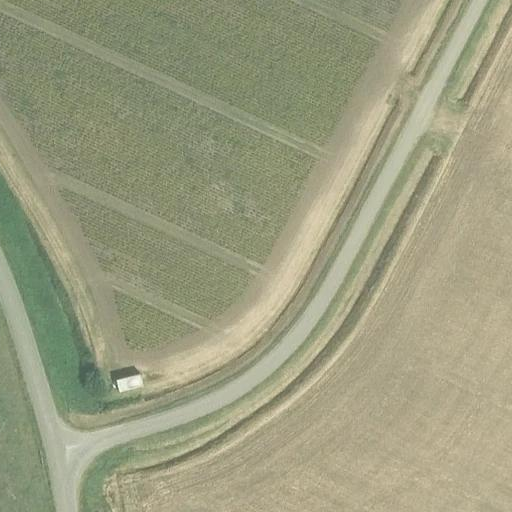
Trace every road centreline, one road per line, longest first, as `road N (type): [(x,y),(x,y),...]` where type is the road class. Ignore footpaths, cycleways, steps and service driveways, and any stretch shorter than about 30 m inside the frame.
road 1 (unclassified): [(56,454),(199,408),(241,388),(278,356),(313,315),(481,0)]
road 2 (unclassified): [(56,454),(0,275)]
